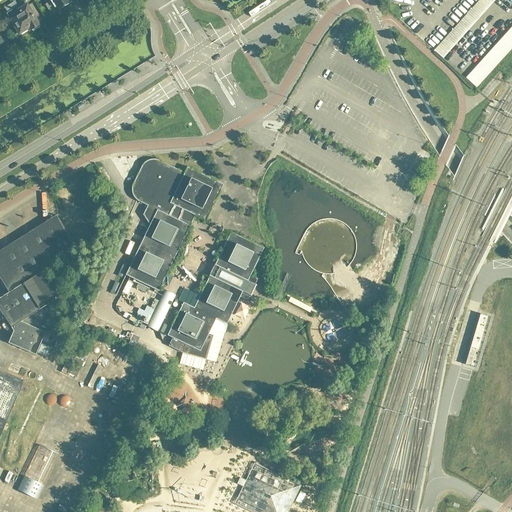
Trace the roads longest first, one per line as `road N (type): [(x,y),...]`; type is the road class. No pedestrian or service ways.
road 1 (residential): [(0,209),(107,151),(205,142),(237,126)]
road 2 (secondary): [(0,191),(200,68)]
road 3 (secondary): [(189,52),(0,171)]
road 4 (residential): [(0,86),(140,0)]
road 5 (residential): [(251,117),(276,100),(318,29),(350,0)]
